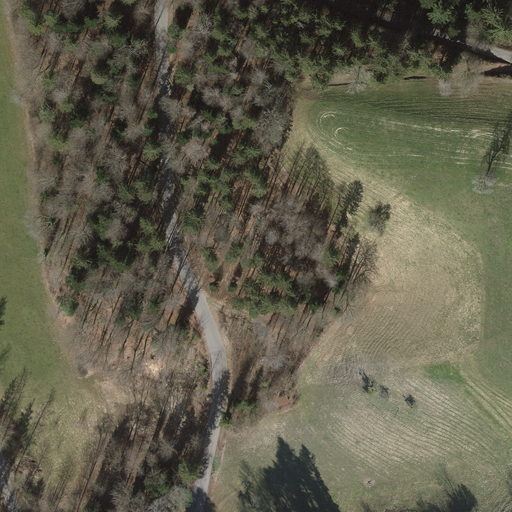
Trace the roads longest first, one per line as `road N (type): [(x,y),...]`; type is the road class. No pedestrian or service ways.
road 1 (unclassified): [(162,0),(169,227),(217,347),(220,379),(194,511)]
road 2 (track): [(511,67),(308,86)]
road 3 (unclassified): [(511,61),(338,0)]
